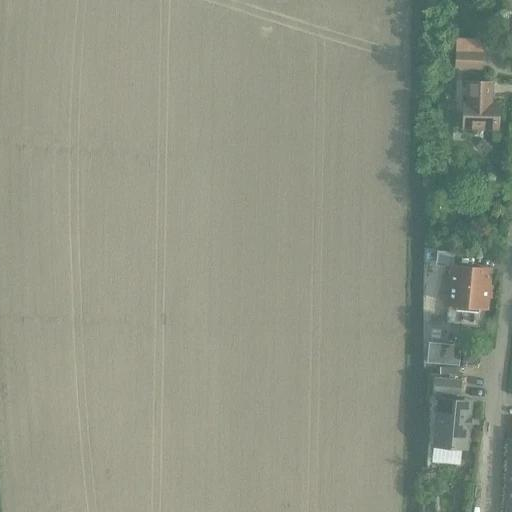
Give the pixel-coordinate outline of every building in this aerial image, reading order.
[(457,52),(456,68),(480,69),(481,53),(457,52)] [(463,102),(462,130),(498,131),(498,103),(489,103),(489,97),(492,97),(492,82),(466,82),(466,102),(463,102)] [(436,250),(435,265),(452,267),(453,252),(436,250)] [(452,267),(449,304),(456,305),(456,310),(478,312),(478,307),(486,308),(489,270),(452,267)] [(438,336),(436,369),(462,371),(464,338),(438,336)] [(463,361),(478,363),(480,345),(465,343),(463,361)] [(438,400),(433,446),(466,449),(468,428),(469,428),(470,417),(469,417),(470,402),(456,400),(456,394),(459,394),(460,382),(435,379),(433,392),(434,392),(433,399),(438,400)]
